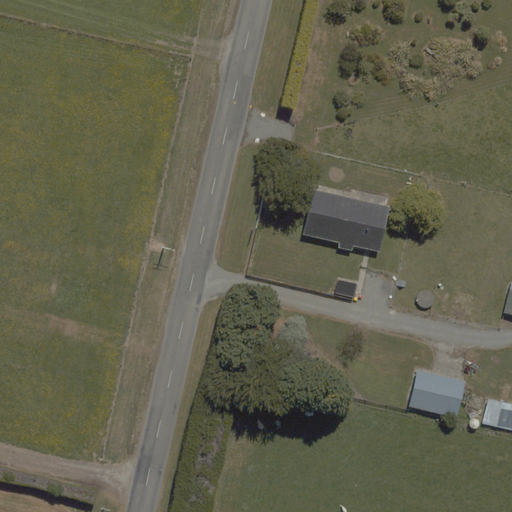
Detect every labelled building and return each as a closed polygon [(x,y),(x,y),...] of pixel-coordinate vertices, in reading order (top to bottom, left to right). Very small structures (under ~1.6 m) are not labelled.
[(390,206),(316,187),(304,234),(378,253),(390,206)] [(362,279),(337,275),(334,294),(359,298),(362,279)] [(470,356),(456,356),(454,374),(469,375),(470,356)] [(466,382),(417,371),(409,407),(458,419),(466,382)] [(511,431),(511,384),(494,380),(485,425),(511,431)]
